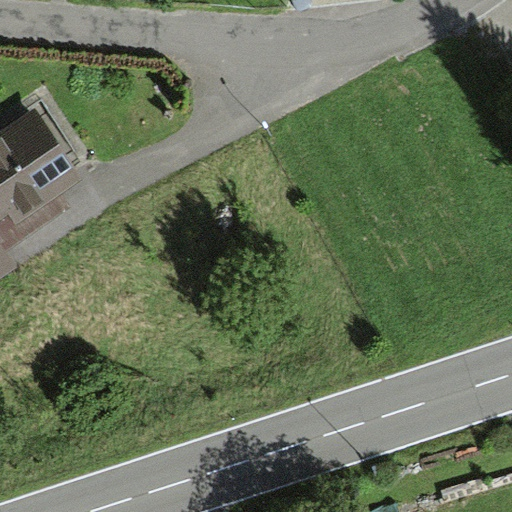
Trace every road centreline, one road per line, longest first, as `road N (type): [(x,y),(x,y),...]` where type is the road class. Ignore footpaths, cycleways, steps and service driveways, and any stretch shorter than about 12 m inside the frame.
road 1 (primary): [(100,511),(511,378)]
road 2 (residential): [(0,19),(295,44)]
